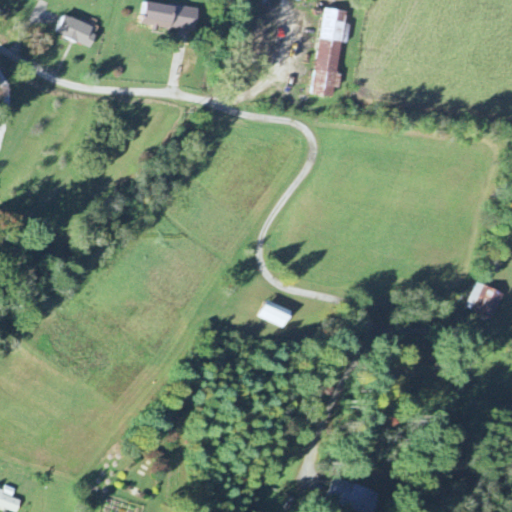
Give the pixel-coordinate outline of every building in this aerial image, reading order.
[(198,10),(146,3),(143,25),(194,33),(198,10)] [(313,95),(333,98),(334,89),(340,89),(341,76),(337,75),(341,44),(347,45),(350,25),(345,25),(347,13),(323,10),(313,95)] [(97,30),(65,16),(56,35),(89,49),(97,30)] [(465,310),(494,321),(504,294),(475,284),(465,310)] [(285,330),(292,313),(266,302),(259,319),(285,330)] [(372,511),(379,493),(334,479),(327,501),(360,511),(372,511)] [(0,508),(11,511),(17,511),(21,502),(12,499),(15,490),(4,487),(3,490),(0,489),(0,508)]
